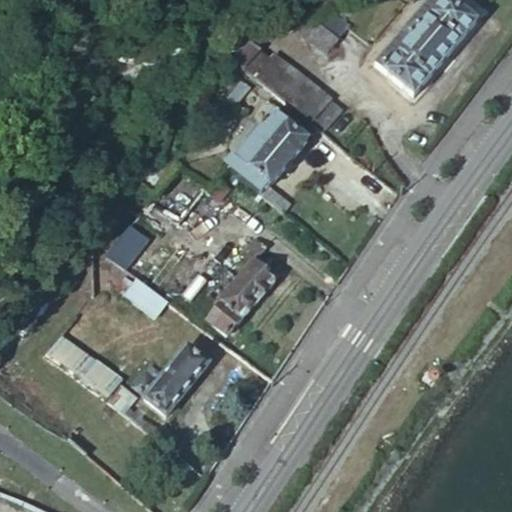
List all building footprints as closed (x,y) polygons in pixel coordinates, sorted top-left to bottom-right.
[(292,0),(288,0),(278,13),(324,53),(337,38),(314,19),(292,0)] [(429,0),(374,64),(412,96),(476,21),(450,0),(429,0)] [(324,8),(314,19),(337,38),(347,27),(324,8)] [(241,31),(224,51),(229,55),(299,112),(312,123),(314,120),(325,130),(340,111),(329,102),(331,100),(274,53),(270,58),(256,47),(258,45),(241,31)] [(229,55),(224,51),(213,41),(201,56),(218,70),(212,77),(224,86),(233,74),(222,65),(229,55)] [(319,128),(312,123),(299,112),(288,127),(307,143),(319,128)] [(227,168),(260,196),(269,186),(271,188),(307,143),(288,127),(274,115),(237,161),(234,159),(227,168)] [(175,166),(140,211),(158,225),(178,198),(188,206),(202,187),(175,166)] [(221,179),(210,193),(221,201),(232,188),(221,179)] [(103,258),(120,271),(143,241),(126,228),(103,258)] [(207,323),(226,339),(288,268),(255,239),(241,255),(255,267),(222,305),(212,296),(200,310),(210,319),(207,323)] [(114,291),(156,319),(167,303),(125,275),(114,291)] [(132,403),(57,342),(46,355),(122,416),(132,403)] [(142,398),(165,416),(207,365),(185,347),(157,380),(145,371),(132,386),(144,396),(142,398)] [(53,406),(41,419),(65,440),(72,433),(77,427),(53,406)] [(152,429),(147,435),(153,440),(170,454),(179,443),(162,430),(159,434),(152,429)] [(72,433),(65,440),(83,455),(89,448),(72,433)] [(162,464),(170,454),(153,440),(145,451),(162,464)]
